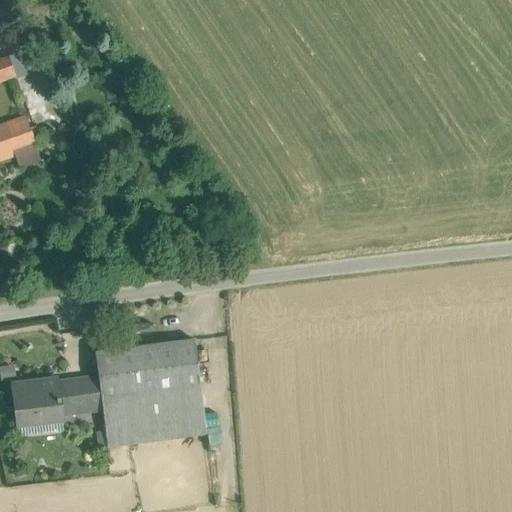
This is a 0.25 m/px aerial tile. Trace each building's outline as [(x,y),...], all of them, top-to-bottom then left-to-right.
[(29,50),(9,57),(16,77),(36,71),(29,50)] [(0,82),(16,77),(9,57),(0,60),(0,82)] [(0,126),(0,160),(16,155),(37,148),(26,118),(0,126)] [(37,148),(16,155),(20,168),(41,160),(37,148)] [(194,341),(95,354),(98,378),(103,410),(108,448),(207,435),(194,341)] [(0,364),(0,379),(24,378),(24,364),(0,364)] [(98,378),(58,384),(62,415),(103,410),(98,378)] [(57,381),(12,387),(17,429),(63,423),(62,415),(58,384),(57,381)]
